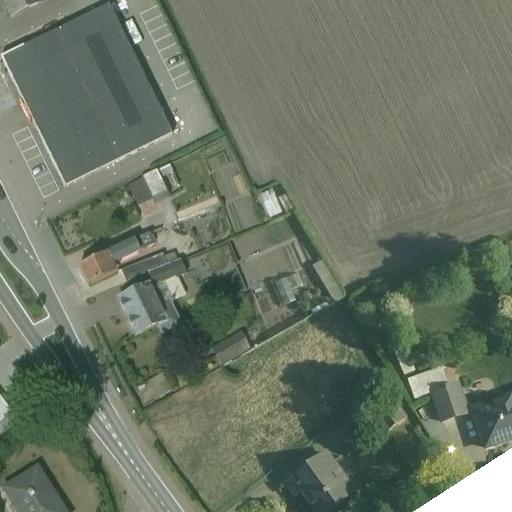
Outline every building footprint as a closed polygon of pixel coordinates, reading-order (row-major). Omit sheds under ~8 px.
[(0,0),(8,17),(43,0),(0,0)] [(69,187),(176,135),(111,3),(83,16),(4,55),(31,110),(69,187)] [(155,209),(183,196),(173,174),(145,187),(155,209)] [(89,288),(135,266),(125,246),(79,269),(89,288)] [(134,337),(179,315),(161,278),(116,299),(134,337)] [(428,404),(459,394),(453,375),(422,385),(428,404)] [(487,452),(511,443),(511,396),(472,410),(487,452)] [(0,423),(11,416),(0,402),(0,423)] [(307,511),(337,511),(360,495),(327,451),(286,483),(307,511)] [(18,511),(68,511),(33,464),(1,488),(18,511)]
